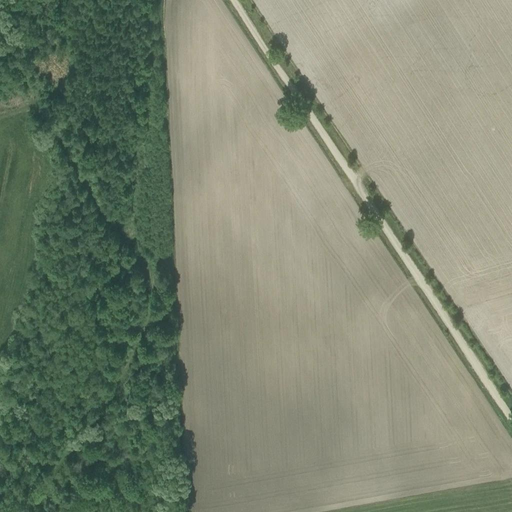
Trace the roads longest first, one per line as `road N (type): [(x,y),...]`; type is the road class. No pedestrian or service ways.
road 1 (track): [(20,511),(124,374),(152,282),(33,113),(0,117)]
road 2 (track): [(511,421),(232,0)]
